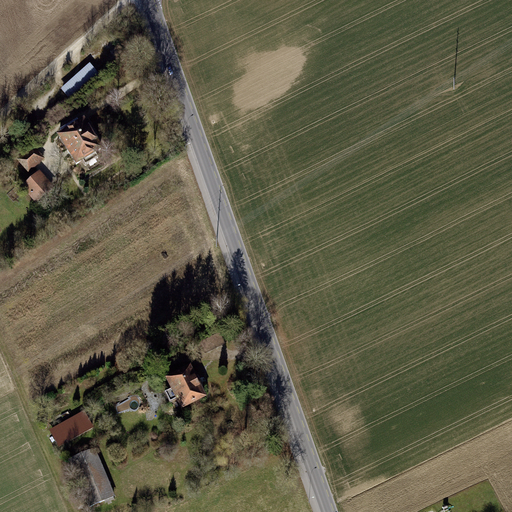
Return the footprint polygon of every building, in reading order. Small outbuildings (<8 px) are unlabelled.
[(99,76),(90,66),(62,92),(72,102),(99,76)] [(80,120),(53,138),(73,169),(101,152),(80,120)] [(44,161),(33,149),(19,163),(29,174),(44,161)] [(53,190),(39,174),(22,189),(37,205),(53,190)] [(190,367),(163,380),(180,413),(206,400),(190,367)] [(85,411),(50,430),(60,448),(94,429),(85,411)] [(96,450),(71,460),(90,508),(115,498),(96,450)]
